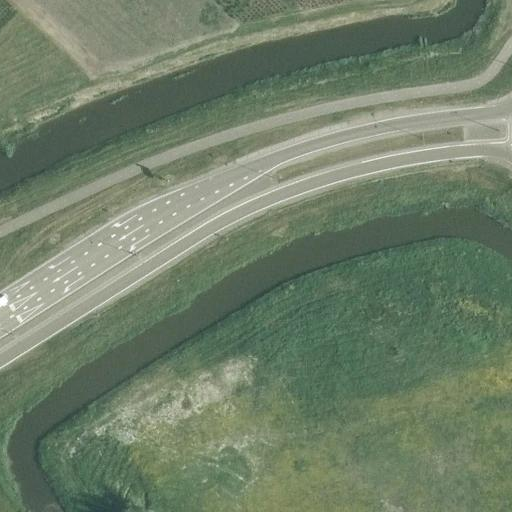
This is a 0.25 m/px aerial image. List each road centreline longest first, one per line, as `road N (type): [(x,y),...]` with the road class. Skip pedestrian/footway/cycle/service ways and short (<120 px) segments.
road 1 (secondary): [(0,361),(233,220),(296,194),(387,166),(511,155)]
road 2 (secondary): [(511,110),(382,130),(267,164),(0,319)]
